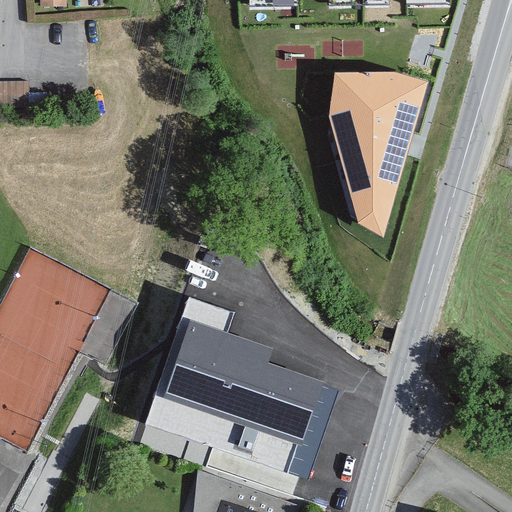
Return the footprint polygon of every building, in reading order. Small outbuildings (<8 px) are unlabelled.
[(62,9),(61,0),(37,0),(38,8),(62,9)] [(392,76),(338,77),(334,116),(361,220),(382,231),(423,83),(392,76)] [(0,106),(30,107),(30,80),(0,79),(0,106)] [(230,312),(189,298),(141,442),(292,493),(298,476),(309,480),(340,387),(269,363),(274,348),(224,332),(230,312)] [(0,497),(13,475),(0,467),(0,497)] [(193,511),(217,511),(221,500),(255,511),(302,511),(305,506),(198,471),(193,511)] [(255,511),(221,500),(217,511),(255,511)]
